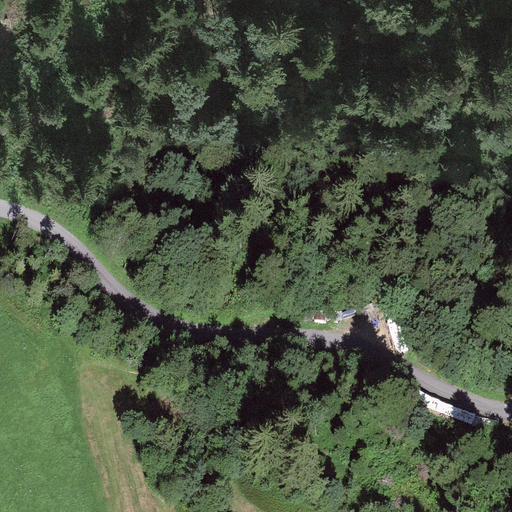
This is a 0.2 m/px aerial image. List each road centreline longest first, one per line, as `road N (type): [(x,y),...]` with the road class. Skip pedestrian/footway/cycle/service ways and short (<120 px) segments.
road 1 (track): [(0,207),(67,237),(142,311),(251,340)]
road 2 (track): [(251,340),(356,343),(511,411)]
